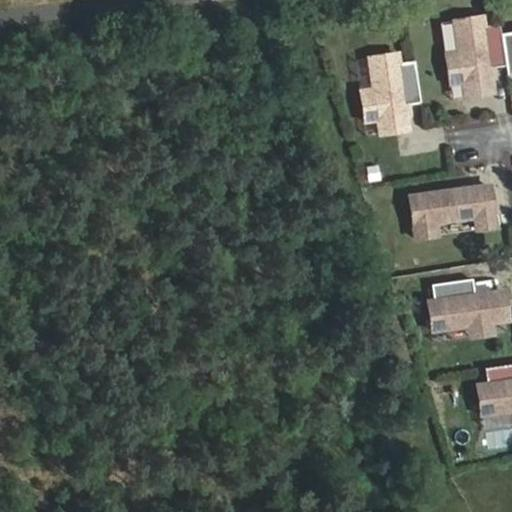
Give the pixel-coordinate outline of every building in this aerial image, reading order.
[(500,35),(499,26),(483,28),(481,19),(454,22),(458,53),(445,54),(449,83),(462,81),(464,97),(491,93),(488,68),(504,66),(500,35)] [(388,30),(361,34),(365,64),(352,66),(356,95),(369,93),(371,108),(398,105),(395,80),(411,77),(406,38),(389,40),(388,30)] [(511,33),(500,35),(504,66),(506,75),(511,73),(511,33)] [(490,186),(411,197),(417,237),(437,234),(435,222),(476,216),(478,229),(495,226),(490,186)] [(474,279),(433,285),(435,301),(430,302),(434,329),(470,324),(491,321),(508,319),(504,291),(476,296),(474,279)] [(470,324),(472,338),(493,335),(491,321),(470,324)] [(511,364),(487,368),(490,384),(481,386),(484,413),(511,408),(511,364)]
